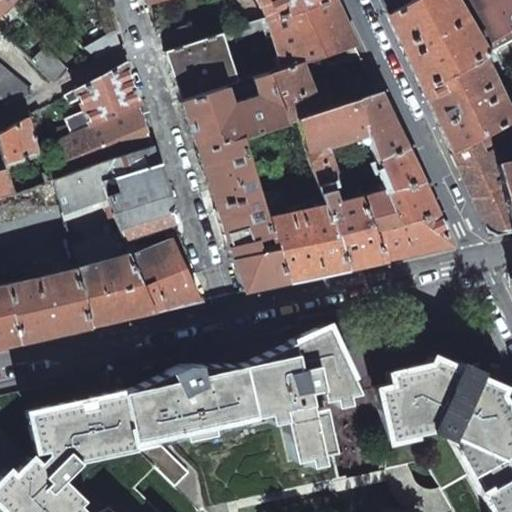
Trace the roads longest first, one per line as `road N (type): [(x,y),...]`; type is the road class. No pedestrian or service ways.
road 1 (residential): [(0,366),(480,258)]
road 2 (residential): [(354,0),(480,258)]
